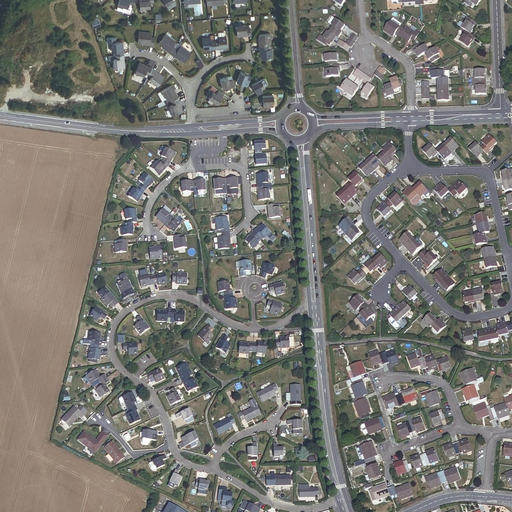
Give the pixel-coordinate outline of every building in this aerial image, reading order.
[(133,5),(134,0),(118,0),(117,6),(122,8),(122,6),(127,8),(129,3),(133,5)] [(141,0),(139,0),(140,10),(145,10),(145,8),(150,8),(150,3),(153,3),(153,0),(141,0)] [(405,27),(393,18),(391,21),(390,21),(383,31),(393,37),(396,33),(399,35),(405,27)] [(465,31),(470,35),(473,31),(472,30),(476,24),(467,18),(465,21),(466,21),(461,29),(465,31)] [(342,27),(343,25),(335,19),(333,22),(334,23),(332,26),(333,27),(341,32),(344,28),(342,27)] [(237,26),(237,37),(243,37),(243,35),(247,35),(247,37),(251,36),(250,28),(247,29),(247,26),(243,26),(243,25),(237,26)] [(414,41),(420,32),(417,30),(415,33),(405,26),(405,27),(399,35),(398,36),(408,43),(411,38),(414,41)] [(340,34),(341,32),(333,27),(331,29),(331,30),(329,33),(337,38),(338,39),(341,35),(340,34)] [(139,31),(138,42),(143,42),(150,43),(150,45),(153,45),(154,37),(151,37),(152,32),(139,31)] [(459,42),(468,49),(471,44),(470,44),(474,38),(470,35),(465,31),(463,34),(464,35),(459,42)] [(337,38),(329,33),(328,32),(325,35),(323,37),(323,38),(331,43),(332,41),(334,43),(337,38)] [(178,44),(165,34),(158,43),(163,47),(168,51),(168,52),(170,54),(178,44)] [(273,42),(273,34),(262,35),(262,39),(262,40),(262,43),(260,43),(260,47),(271,46),(271,42),(273,42)] [(349,38),(355,42),(358,38),(352,34),(349,38)] [(227,45),(226,35),(218,35),(218,36),(215,36),(215,39),(214,39),(215,49),(219,49),(219,47),(223,46),(227,45)] [(215,49),(214,39),(211,39),(210,36),(202,37),(203,48),(207,47),(207,48),(211,47),(211,49),(215,49)] [(320,36),(317,41),(326,47),(327,45),(329,46),(331,44),(331,43),(323,38),(323,37),(320,36)] [(184,62),(191,53),(180,46),(184,41),(181,39),(178,44),(170,54),(174,56),(174,55),(180,59),(184,62)] [(350,48),(351,49),(354,44),(348,40),(345,44),(350,48)] [(122,51),(121,47),(123,47),(123,41),(111,42),(111,48),(112,48),(113,52),(115,52),(116,55),(124,54),(123,51),(122,51)] [(347,52),(350,48),(345,44),(343,43),(340,47),(347,52)] [(415,54),(418,58),(424,54),(429,52),(425,45),(421,48),(419,44),(411,49),(413,52),(415,51),(417,53),(415,54)] [(274,58),(274,50),(271,50),(271,46),(260,47),(261,51),(263,51),(263,55),(264,55),(264,59),(274,58)] [(429,52),(424,54),(427,59),(429,58),(431,63),(440,59),(438,56),(439,55),(436,48),(429,52)] [(123,62),(122,58),(124,58),(124,54),(116,55),(116,59),(113,59),(113,63),(113,69),(124,68),(124,62),(123,62)] [(326,63),(327,67),(330,66),(336,66),(336,60),(337,59),(337,54),(325,55),(325,59),(324,59),(325,63),(326,63)] [(147,76),(152,68),(148,67),(148,68),(144,66),(145,65),(139,62),(135,72),(140,75),(141,74),(144,76),(145,74),(147,76)] [(339,77),(339,72),(337,72),(337,69),(339,69),(339,66),(336,66),(330,66),(330,70),(325,70),(326,74),(327,78),(339,77)] [(380,67),(377,71),(383,76),(386,71),(380,67)] [(163,77),(159,73),(158,75),(154,72),(155,71),(152,68),(147,76),(151,78),(149,80),(152,82),(151,83),(156,86),(163,77)] [(449,79),(448,71),(439,72),(439,68),(429,68),(429,72),(433,72),(433,75),(431,75),(431,79),(439,79),(449,79)] [(361,72),(357,70),(353,76),(357,79),(361,72)] [(485,83),(485,75),(486,75),(485,70),(475,71),(475,80),(472,80),(472,83),(485,83)] [(383,76),(377,71),(374,75),(380,80),(383,76)] [(236,82),(247,87),(251,78),(247,76),(248,75),(240,72),(236,82)] [(365,75),(361,72),(357,79),(361,82),(365,75)] [(223,89),(234,86),(233,79),(229,80),(228,77),(220,79),(223,89)] [(371,79),(367,77),(363,83),(367,86),(371,79)] [(262,92),(260,89),(264,87),(266,86),(267,84),(264,79),(263,79),(260,80),(251,85),(256,96),(262,92)] [(395,79),(390,80),(391,84),(393,90),(397,89),(397,90),(401,89),(400,86),(398,80),(398,79),(395,80),(395,79)] [(347,93),(353,84),(349,81),(347,83),(345,81),(343,85),(340,90),(343,92),(344,91),(347,93)] [(485,90),(485,83),(472,83),(472,87),(474,87),(474,91),(475,90),(476,95),(486,95),(486,90),(485,90)] [(352,98),(358,90),(356,89),(357,87),(353,84),(347,93),(350,95),(349,96),(352,98)] [(393,90),(391,84),(386,86),(386,88),(385,88),(385,89),(388,98),(391,97),(391,96),(395,95),(393,90)] [(174,95),(172,91),(174,91),(171,85),(161,91),(164,97),(165,96),(166,100),(163,101),(165,104),(167,103),(178,98),(176,94),(174,95)] [(367,86),(361,94),(365,96),(365,95),(368,97),(374,88),(370,85),(369,87),(367,86)] [(216,103),(223,93),(214,87),(211,91),(207,97),(216,103)] [(273,104),(272,96),(262,97),(262,100),(260,101),(260,105),(262,105),(262,109),(269,108),(269,104),(273,104)] [(182,112),(181,106),(179,107),(178,103),(179,103),(178,98),(167,103),(168,106),(169,106),(170,110),(166,111),(167,117),(171,116),(182,112)] [(493,146),(496,143),(489,135),(482,142),(484,145),(481,148),(483,151),(487,154),(494,147),(493,146)] [(458,146),(451,138),(444,145),(452,153),(455,150),(454,149),(458,146)] [(264,149),(264,141),(253,142),(254,154),(262,153),(262,149),(264,149)] [(397,150),(390,143),(382,150),(384,152),(390,159),(394,155),(393,154),(397,150)] [(480,154),(483,151),(481,148),(476,143),(475,144),(469,149),(477,158),(481,155),(480,154)] [(434,157),(438,153),(437,152),(430,145),(422,152),(429,159),(433,156),(434,157)] [(452,153),(444,145),(437,152),(438,153),(444,159),(447,156),(448,157),(452,153)] [(169,167),(177,155),(167,149),(164,154),(165,154),(163,157),(165,158),(162,162),(169,167)] [(390,163),(393,161),(390,159),(384,152),(377,159),(381,163),(384,166),(389,162),(390,163)] [(266,165),(265,157),(262,157),(262,153),(254,154),(255,166),(266,165)] [(377,159),(374,155),(366,162),(374,171),(378,167),(377,166),(381,163),(377,159)] [(159,177),(169,167),(162,162),(160,164),(159,163),(156,166),(155,165),(151,170),(159,177)] [(374,171),(366,162),(359,169),(366,176),(370,173),(371,174),(374,171)] [(511,179),(511,169),(506,171),(502,172),(503,177),(501,177),(502,182),(511,179)] [(363,181),(355,173),(348,179),(351,183),(355,187),(358,184),(359,185),(363,181)] [(267,184),(266,180),(267,180),(267,174),(256,175),(257,189),(265,188),(265,184),(267,184)] [(145,193),(155,183),(146,175),(142,180),(143,180),(140,183),(142,185),(138,188),(145,193)] [(238,189),(237,178),(225,179),(226,188),(230,187),(230,190),(238,189)] [(226,188),(225,179),(213,180),(214,191),(223,190),(222,188),(226,188)] [(511,190),(511,179),(502,182),(503,187),(505,186),(506,192),(511,190)] [(205,192),(204,181),(193,182),(193,190),(197,190),(197,192),(205,192)] [(459,196),(467,189),(460,181),(456,185),(455,184),(447,191),(449,192),(454,197),(457,194),(459,196)] [(193,190),(193,182),(181,183),(182,194),(190,193),(190,191),(193,190)] [(358,191),(355,187),(351,183),(344,190),(352,199),(356,195),(355,194),(358,191)] [(428,191),(420,183),(416,186),(415,185),(412,188),(418,195),(420,198),(428,191)] [(447,191),(441,183),(437,187),(438,188),(434,191),(441,199),(449,192),(447,191)] [(412,188),(409,186),(406,190),(406,191),(403,194),(410,202),(418,195),(412,188)] [(139,204),(145,193),(138,188),(136,191),(135,190),(133,194),(131,193),(128,198),(139,204)] [(269,201),(269,195),(268,195),(267,191),(265,191),(265,188),(257,189),(258,202),(269,201)] [(352,199),(344,190),(337,197),(344,205),(347,201),(348,202),(352,199)] [(395,208),(402,201),(395,193),(391,197),(390,195),(383,202),(390,209),(393,206),(395,208)] [(391,211),(390,209),(383,202),(380,205),(380,206),(377,210),(384,218),(391,211)] [(276,205),(268,206),(269,219),(280,219),(280,212),(279,213),(278,209),(276,209),(276,205)] [(171,219),(168,216),(170,215),(163,209),(157,217),(160,220),(159,220),(165,226),(171,219)] [(136,223),(135,210),(123,210),(124,216),(125,216),(125,221),(127,220),(127,224),(132,224),(136,223)] [(488,223),(487,218),(486,218),(485,213),(474,215),(477,225),(488,223)] [(230,233),(229,222),(228,222),(228,217),(216,218),(216,225),(217,231),(221,231),(221,234),(230,233)] [(175,233),(182,225),(175,220),(174,221),(171,219),(165,226),(171,231),(172,230),(175,233)] [(345,234),(354,226),(351,222),(349,223),(346,219),(338,227),(345,234)] [(489,233),(488,228),(489,227),(488,223),(477,225),(478,230),(479,235),(485,234),(489,233)] [(133,232),(132,224),(127,224),(123,225),(123,228),(120,228),(121,237),(132,236),(132,232),(133,232)] [(270,233),(263,225),(260,228),(259,227),(254,233),(260,239),(263,237),(264,239),(270,233)] [(352,241),(360,234),(356,230),(357,229),(354,226),(345,234),(352,241)] [(231,244),(230,233),(221,234),(221,237),(218,238),(219,250),(230,249),(230,244),(231,244)] [(257,242),(260,239),(254,233),(248,238),(248,239),(246,242),(253,249),(259,244),(257,242)] [(405,248),(414,240),(407,233),(399,240),(403,244),(402,245),(405,248)] [(292,238),(287,234),(285,237),(295,245),(295,242),(291,239),(292,238)] [(488,243),(487,238),(486,238),(485,234),(479,235),(476,236),(474,236),(476,246),(488,243)] [(183,236),(174,237),(175,251),(187,250),(187,244),(185,244),(185,240),(183,240),(183,236)] [(416,238),(414,240),(420,247),(423,244),(416,238)] [(413,254),(421,247),(420,247),(414,240),(405,248),(409,252),(410,251),(413,254)] [(126,249),(126,241),(117,242),(117,245),(114,245),(115,254),(126,253),(125,249),(126,249)] [(496,257),(494,252),(493,247),(482,250),(484,259),(496,257)] [(149,250),(150,261),(159,260),(158,257),(162,257),(161,248),(153,248),(153,249),(149,250)] [(437,259),(430,252),(428,254),(425,250),(418,257),(425,264),(426,263),(429,266),(437,259)] [(387,262),(380,254),(373,261),(378,267),(381,269),(384,266),(384,265),(387,262)] [(497,267),(496,262),(497,262),(496,257),(484,259),(487,269),(497,267)] [(378,267),(373,261),(370,258),(363,265),(370,273),(374,269),(375,270),(378,267)] [(242,269),(243,277),(248,277),(248,272),(250,272),(253,272),(252,261),(241,262),(242,269)] [(267,264),(263,277),(268,279),(270,275),(272,276),(274,277),(278,268),(267,264)] [(355,270),(347,277),(354,285),(358,282),(359,283),(366,276),(360,269),(357,273),(355,270)] [(448,277),(441,269),(434,276),(437,280),(436,281),(440,285),(448,277)] [(167,283),(165,273),(152,275),(154,284),(158,283),(162,282),(162,284),(167,283)] [(188,274),(173,273),(173,282),(176,282),(180,282),(180,284),(187,285),(188,274)] [(154,284),(152,275),(149,276),(148,274),(139,276),(141,286),(147,285),(146,283),(150,282),(151,284),(151,285),(154,284)] [(455,284),(448,277),(440,285),(443,288),(444,287),(447,291),(455,284)] [(134,293),(128,280),(118,285),(124,298),(134,293)] [(225,291),(225,287),(227,287),(227,282),(216,283),(216,292),(221,292),(222,295),(231,295),(231,291),(227,291),(225,291)] [(503,293),(501,282),(491,284),(494,296),(499,295),(499,294),(503,293)] [(283,284),(270,286),(271,291),(275,291),(276,293),(276,296),(285,294),(283,284)] [(406,288),(402,292),(410,301),(417,294),(410,286),(406,289),(406,288)] [(105,297),(110,293),(105,288),(101,292),(105,297)] [(484,299),(482,289),(472,291),(475,302),(480,301),(479,300),(484,299)] [(475,302),(472,291),(462,293),(465,303),(470,302),(470,303),(475,302)] [(119,303),(110,293),(105,297),(102,300),(108,307),(110,305),(112,303),(115,306),(119,303)] [(232,303),(232,299),(231,299),(231,295),(222,295),(222,299),(223,299),(224,310),(235,309),(235,303),(232,303)] [(368,306),(361,299),(361,300),(357,296),(350,303),(357,311),(359,309),(362,312),(368,306)] [(283,305),(270,300),(268,305),(272,307),(271,310),(270,312),(279,316),(283,305)] [(404,316),(411,309),(404,302),(401,305),(400,304),(396,308),(404,316)] [(367,322),(374,314),(371,311),(372,310),(368,306),(362,312),(360,314),(367,322)] [(107,315),(96,307),(90,316),(97,321),(99,319),(100,317),(104,319),(107,315)] [(171,317),(172,308),(168,308),(168,310),(168,312),(163,312),(163,310),(157,310),(157,320),(168,320),(168,317),(171,317)] [(184,321),(185,310),(180,310),(180,313),(175,313),(175,310),(175,308),(172,308),(171,317),(175,317),(175,320),(184,321)] [(399,327),(396,323),(404,316),(396,308),(392,311),(393,312),(389,316),(391,318),(389,320),(391,322),(391,324),(395,328),(397,328),(399,327)] [(431,326),(438,320),(434,317),(433,318),(430,314),(422,321),(429,329),(431,326)] [(150,328),(141,316),(137,319),(140,322),(137,324),(135,326),(141,334),(150,328)] [(446,326),(443,323),(443,322),(440,318),(438,320),(431,326),(438,334),(446,326)] [(508,332),(506,323),(501,324),(496,325),(497,328),(498,336),(508,334),(508,332)] [(209,324),(199,335),(206,342),(214,335),(211,332),(209,330),(212,327),(209,324)] [(498,336),(497,328),(492,329),(492,328),(487,329),(489,341),(499,339),(498,336)] [(474,341),(472,329),(466,330),(466,331),(462,332),(464,343),(474,341)] [(489,341),(487,329),(482,330),(482,331),(477,332),(480,343),(489,341)] [(99,346),(100,342),(99,341),(97,341),(97,337),(99,337),(100,332),(89,331),(88,340),(83,339),(83,344),(85,344),(90,345),(99,346)] [(224,335),(217,348),(226,353),(231,343),(229,342),(227,341),(229,337),(224,335)] [(276,339),(277,348),(292,347),(291,346),(291,336),(285,337),(285,339),(281,339),(276,339)] [(266,354),(268,343),(262,342),(262,345),(258,344),(254,344),(253,353),(266,354)] [(136,343),(121,344),(122,349),(127,349),(128,352),(128,354),(137,354),(136,343)] [(253,353),(254,344),(251,343),(250,344),(250,346),(246,345),(246,343),(242,343),(240,353),(249,355),(249,352),(253,353)] [(98,354),(99,350),(99,346),(90,345),(89,354),(88,360),(89,360),(88,363),(97,364),(97,361),(99,361),(100,354),(98,354)] [(399,362),(394,351),(386,354),(385,352),(382,354),(386,364),(389,363),(390,365),(399,362)] [(386,364),(382,354),(378,355),(377,352),(369,355),(373,366),(381,363),(382,365),(386,364)] [(424,369),(421,358),(417,360),(415,354),(407,357),(411,369),(419,366),(421,370),(424,369)] [(437,368),(435,361),(433,356),(425,359),(424,357),(421,358),(424,369),(428,368),(429,371),(437,368)] [(451,369),(447,357),(439,360),(435,361),(437,368),(439,372),(443,370),(443,372),(451,369)] [(365,374),(362,367),(363,367),(361,362),(350,366),(354,378),(351,379),(352,383),(362,379),(361,375),(365,374)] [(190,372),(186,363),(176,368),(178,373),(180,372),(182,376),(180,377),(179,377),(181,380),(189,377),(188,373),(190,372)] [(99,378),(97,375),(98,374),(95,369),(93,370),(88,374),(86,375),(91,383),(96,379),(99,383),(107,378),(104,374),(100,377),(99,378)] [(160,369),(148,374),(150,379),(154,377),(155,379),(156,381),(164,378),(160,369)] [(476,380),(472,369),(461,373),(463,378),(467,388),(474,386),(478,384),(476,380)] [(197,387),(194,378),(191,380),(189,377),(181,380),(182,384),(183,383),(185,382),(187,386),(185,387),(187,392),(197,387)] [(101,398),(110,392),(107,387),(105,388),(103,385),(105,384),(109,381),(107,378),(99,383),(101,386),(95,390),(101,398)] [(364,382),(362,379),(352,383),(353,386),(351,387),(354,394),(355,399),(363,396),(367,394),(365,390),(364,390),(362,383),(364,382)] [(275,384),(257,392),(262,402),(276,395),(275,392),(278,390),(275,384)] [(301,406),(301,385),(291,386),(291,394),(291,401),(291,402),(294,402),(294,406),(301,406)] [(478,398),(474,386),(467,388),(462,390),(464,395),(465,395),(467,402),(468,402),(469,405),(480,401),(479,397),(478,398)] [(181,401),(175,388),(170,390),(172,394),(170,395),(167,397),(171,405),(181,401)] [(417,399),(413,388),(408,390),(408,391),(398,395),(402,405),(417,399)] [(432,394),(431,390),(420,394),(422,397),(425,396),(430,408),(441,403),(439,399),(438,399),(436,392),(432,394)] [(134,402),(133,399),(135,398),(131,391),(122,396),(124,400),(126,405),(126,406),(128,410),(136,406),(134,402)] [(402,405),(398,395),(395,396),(395,395),(387,398),(387,397),(382,399),(388,413),(392,412),(391,408),(398,405),(399,407),(402,405)] [(368,408),(365,399),(363,396),(355,399),(353,400),(359,417),(369,413),(370,413),(368,408)] [(248,402),(252,410),(257,407),(253,400),(248,402)] [(486,408),(485,404),(473,408),(477,420),(482,418),(482,417),(488,415),(491,421),(494,420),(490,409),(487,411),(486,408)] [(510,415),(508,410),(506,404),(490,409),(494,420),(505,416),(506,417),(510,415)] [(140,419),(137,413),(135,414),(134,411),(135,410),(137,409),(136,406),(128,410),(129,413),(126,414),(130,424),(140,419)] [(74,407),(61,421),(69,428),(79,418),(80,419),(83,416),(77,410),(74,407)] [(252,410),(238,417),(241,423),(245,421),(247,424),(261,416),(257,407),(252,410)] [(187,410),(174,416),(176,419),(181,417),(183,422),(189,420),(188,419),(191,418),(187,410)] [(438,412),(429,415),(433,427),(442,424),(441,422),(445,421),(441,410),(438,411),(438,412)] [(232,417),(214,426),(218,435),(233,428),(231,425),(235,423),(232,417)] [(385,428),(381,418),(364,424),(368,433),(369,434),(374,432),(374,433),(382,430),(381,430),(385,428)] [(424,430),(420,419),(412,422),(411,421),(408,422),(412,433),(415,432),(416,433),(424,430)] [(300,421),(286,421),(286,425),(291,425),(291,431),(297,431),(297,430),(300,430),(300,421)] [(412,433),(408,422),(405,423),(405,424),(397,427),(401,438),(409,435),(409,434),(412,433)] [(158,432),(143,430),(143,439),(146,439),(146,440),(150,441),(151,441),(152,435),(157,436),(158,432)] [(83,438),(81,436),(77,440),(94,454),(103,444),(99,440),(97,442),(96,441),(87,433),(83,438)] [(192,433),(180,438),(182,442),(187,439),(189,444),(193,443),(197,440),(195,435),(194,436),(192,433)] [(471,451),(467,440),(459,443),(459,442),(455,443),(459,454),(463,453),(463,454),(471,451)] [(112,442),(103,449),(116,465),(124,458),(118,450),(112,442)] [(274,443),(275,457),(281,457),(281,456),(284,455),(284,447),(278,447),(278,443),(274,443)] [(376,456),(374,451),(371,443),(360,446),(365,460),(364,461),(365,464),(376,460),(374,457),(376,456)] [(459,454),(455,443),(452,444),(444,447),(446,454),(448,458),(459,454)] [(256,459),(256,457),(255,444),(251,444),(252,448),(246,449),(247,457),(247,460),(248,461),(255,460),(256,459)] [(438,461),(434,449),(426,453),(426,454),(423,455),(427,465),(429,465),(430,464),(438,461)] [(427,465),(423,455),(419,456),(419,455),(411,458),(414,469),(422,467),(423,467),(427,465)] [(166,456),(153,462),(155,467),(156,467),(158,470),(165,466),(163,461),(167,459),(166,456)] [(376,460),(365,464),(367,468),(366,468),(370,480),(373,479),(379,476),(381,476),(379,471),(378,471),(376,464),(377,464),(376,460)] [(408,472),(410,472),(409,469),(408,465),(406,461),(403,462),(402,461),(394,464),(396,469),(398,475),(406,472),(406,473),(408,472)] [(155,467),(153,462),(149,464),(152,469),(153,470),(155,471),(158,470),(156,467),(155,467)] [(460,480),(455,468),(444,472),(444,471),(440,472),(444,483),(447,482),(448,483),(455,480),(455,481),(460,480)] [(174,469),(169,482),(174,484),(175,483),(178,485),(181,478),(176,475),(178,471),(174,469)] [(274,476),(274,472),(270,472),(270,486),(291,486),(290,475),(274,476)] [(444,483),(440,472),(425,478),(429,490),(434,488),(433,487),(444,483)] [(208,482),(195,480),(194,487),(198,488),(197,491),(204,491),(204,490),(207,491),(208,482)] [(395,498),(390,487),(387,489),(385,484),(376,487),(377,488),(372,490),(376,500),(389,495),(391,500),(395,498)] [(413,496),(409,485),(404,487),(404,486),(395,489),(394,486),(390,487),(395,498),(398,497),(399,501),(413,496)] [(231,501),(233,493),(227,493),(228,488),(219,487),(217,501),(221,501),(221,505),(222,507),(226,507),(228,506),(231,506),(236,507),(236,502),(231,501)] [(309,488),(299,488),(299,497),(315,497),(315,495),(320,495),(319,488),(314,488),(309,488)] [(187,511),(169,502),(163,511),(187,511)] [(258,511),(260,509),(248,503),(244,511),(246,511),(258,511)]
